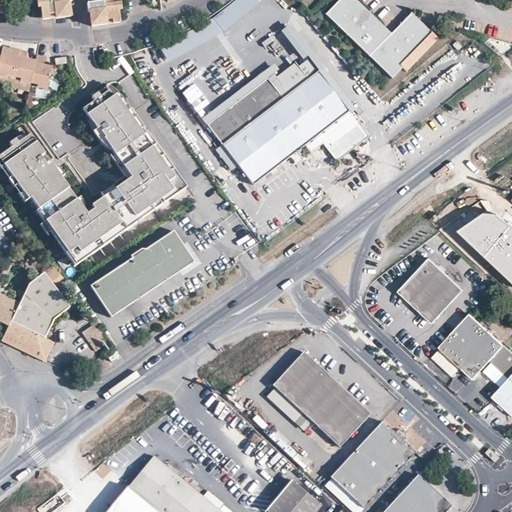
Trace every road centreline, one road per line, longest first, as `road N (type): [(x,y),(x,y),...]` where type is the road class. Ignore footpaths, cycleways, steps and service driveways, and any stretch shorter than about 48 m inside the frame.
road 1 (unknown): [(363,216),(329,177),(257,214),(161,81),(164,74),(264,9),(281,10),(349,77),(414,176)]
road 2 (residential): [(313,314),(501,490)]
road 3 (unknown): [(402,319),(427,338),(470,294),(470,284),(433,248),(384,298)]
road 4 (residential): [(511,450),(358,310)]
road 5 (residential): [(241,305),(204,314),(93,386)]
road 6 (secondary): [(511,104),(380,204)]
